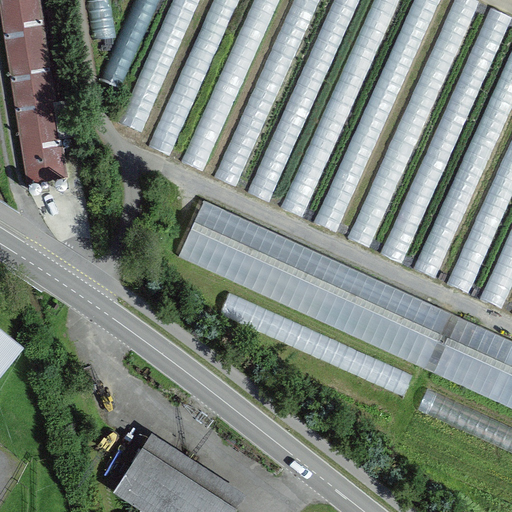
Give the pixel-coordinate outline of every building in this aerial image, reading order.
[(0,0),(0,5),(28,184),(68,178),(40,0),(0,0)] [(155,130),(201,0),(140,0),(112,81),(133,88),(122,119),(155,130)] [(213,0),(157,146),(180,155),(239,0),(213,0)] [(253,0),(189,162),(211,171),(279,0),(253,0)] [(370,0),(289,208),(311,217),(396,0),(370,0)] [(408,0),(323,223),(346,232),(435,0),(408,0)] [(376,247),(479,0),(453,0),(353,237),(376,247)] [(388,253),(410,262),(511,12),(489,3),(388,253)] [(478,293),(511,208),(511,140),(455,284),(478,293)] [(182,259),(372,329),(382,304),(381,304),(392,275),(202,205),(182,259)] [(511,235),(487,298),(510,307),(511,302),(511,235)] [(275,312),(255,302),(253,304),(238,297),(232,310),(268,327),(275,312)] [(0,396),(23,368),(0,349),(0,396)] [(241,511),(147,452),(118,498),(139,511),(241,511)]
